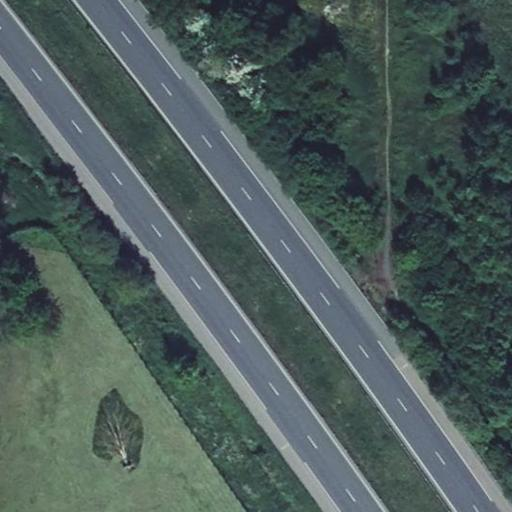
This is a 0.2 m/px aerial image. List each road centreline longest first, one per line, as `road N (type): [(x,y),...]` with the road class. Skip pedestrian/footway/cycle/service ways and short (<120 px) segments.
road 1 (motorway): [(477,511),(96,0)]
road 2 (motorway): [(0,30),(362,511)]
road 3 (track): [(511,459),(396,294),(386,235),(388,0)]
